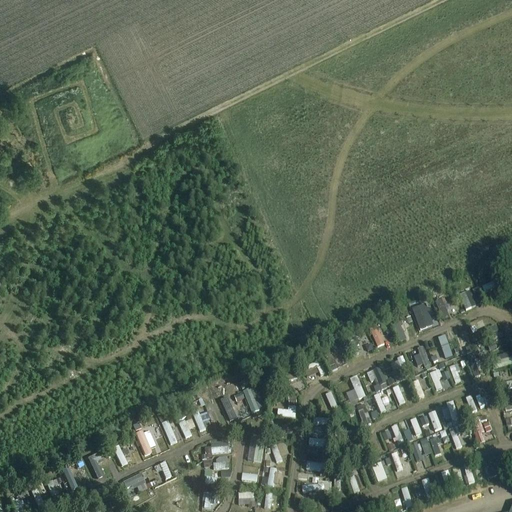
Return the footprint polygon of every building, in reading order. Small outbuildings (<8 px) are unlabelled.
[(467,291),(459,294),(464,310),(473,307),(467,291)] [(400,325),(395,328),(399,341),(405,339),(400,325)] [(380,346),(384,344),(382,338),(386,336),(383,330),(374,334),(380,346)] [(438,337),(445,359),(454,355),(446,334),(438,337)] [(424,346),(418,348),(420,354),(414,356),(419,369),(431,364),(424,346)] [(332,371),(338,369),(331,349),(325,351),(332,371)] [(404,355),(398,358),(405,375),(412,373),(404,355)] [(306,367),(309,373),(324,366),(321,360),(306,367)] [(459,364),(451,366),(455,384),(463,382),(459,364)] [(372,385),(374,385),(376,392),(383,389),(381,385),(386,383),(380,368),(367,372),(372,385)] [(430,373),(437,391),(443,388),(439,379),(443,377),(440,369),(430,373)] [(354,390),(348,392),(350,402),(365,399),(359,377),(351,379),(354,390)] [(391,385),(397,383),(394,377),(389,379),(391,385)] [(419,380),(413,382),(419,399),(426,396),(419,380)] [(243,391),(251,412),(265,407),(257,386),(243,391)] [(333,386),(326,388),(331,402),(337,400),(333,386)] [(400,404),(406,402),(399,386),(393,388),(400,404)] [(382,413),(388,411),(380,393),(374,396),(382,413)] [(454,401),(448,402),(452,420),(458,419),(454,401)] [(243,417),(240,410),(236,412),(232,402),(224,406),(232,422),(243,417)] [(215,425),(221,423),(215,404),(209,407),(215,425)] [(357,407),(364,426),(373,423),(365,404),(357,407)] [(205,421),(212,419),(210,411),(195,415),(200,431),(207,429),(205,421)] [(430,413),(435,430),(441,428),(436,411),(430,413)] [(420,419),(423,426),(431,422),(427,415),(420,419)] [(417,417),(411,420),(416,436),(423,434),(417,417)] [(185,438),(191,436),(186,420),(180,422),(185,438)] [(277,438),(285,437),(284,420),(276,421),(277,438)] [(382,431),(389,451),(398,447),(395,438),(402,436),(398,426),(382,431)] [(460,427),(450,431),(456,449),(466,446),(460,427)] [(430,439),(436,456),(443,454),(437,437),(430,439)] [(421,452),(430,449),(427,441),(412,447),(417,461),(424,459),(421,452)] [(285,442),(272,447),(277,462),(290,457),(285,442)] [(125,463),(131,461),(124,444),(118,446),(125,463)] [(212,446),(205,447),(206,456),(224,454),(223,445),(212,446)] [(395,469),(402,468),(400,452),(392,453),(395,469)] [(228,456),(215,457),(216,469),(229,468),(228,456)] [(102,457),(91,459),(94,474),(101,473),(100,464),(103,464),(102,457)] [(165,478),(171,477),(167,461),(161,463),(165,478)] [(386,480),(380,463),(373,465),(379,482),(386,480)] [(463,465),(470,484),(477,481),(470,463),(463,465)] [(270,473),(271,484),(278,483),(277,472),(270,473)] [(70,493),(77,491),(71,473),(63,476),(70,493)] [(141,473),(122,481),(126,490),(136,485),(139,492),(148,488),(141,473)] [(244,473),(243,479),(259,482),(260,475),(244,473)] [(448,488),(453,486),(449,474),(444,476),(448,488)] [(354,492),(359,490),(356,477),(350,478),(354,492)] [(428,496),(435,492),(429,478),(422,481),(428,496)] [(57,479),(48,481),(52,497),(61,495),(57,479)] [(409,486),(401,488),(403,499),(395,500),(397,510),(413,507),(409,486)] [(267,492),(264,508),(271,509),(274,494),(267,492)] [(23,511),(19,499),(13,500),(17,511),(23,511)]
